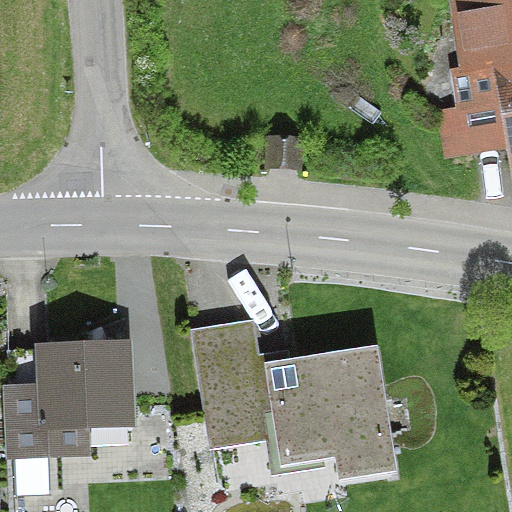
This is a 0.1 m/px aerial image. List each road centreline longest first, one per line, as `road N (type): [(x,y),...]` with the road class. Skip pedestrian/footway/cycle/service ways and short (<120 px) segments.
road 1 (tertiary): [(104,223),(271,231),(511,262)]
road 2 (residential): [(104,223),(88,0)]
